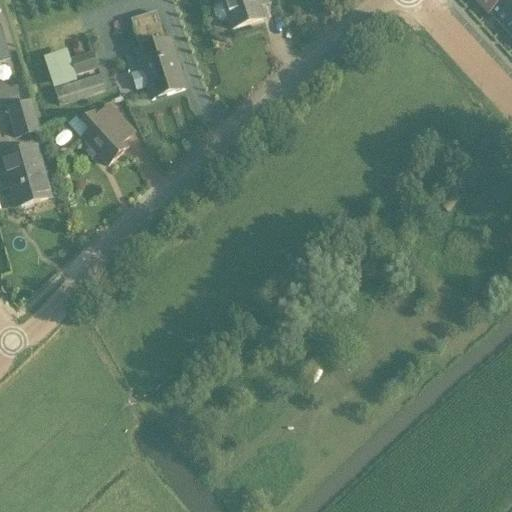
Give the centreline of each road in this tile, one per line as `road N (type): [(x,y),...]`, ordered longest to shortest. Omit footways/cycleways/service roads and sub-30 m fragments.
road 1 (tertiary): [(7,350),(386,0)]
road 2 (residential): [(414,0),(511,102)]
